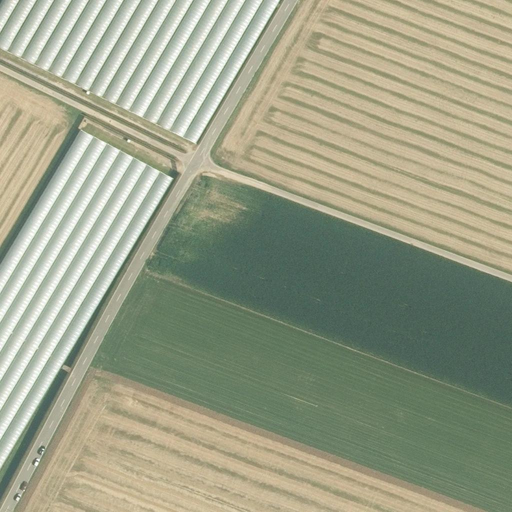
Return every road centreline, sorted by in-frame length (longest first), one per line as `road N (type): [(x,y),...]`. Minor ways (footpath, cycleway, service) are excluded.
road 1 (residential): [(7,511),(291,0)]
road 2 (track): [(196,163),(511,280)]
road 3 (track): [(196,163),(0,69)]
